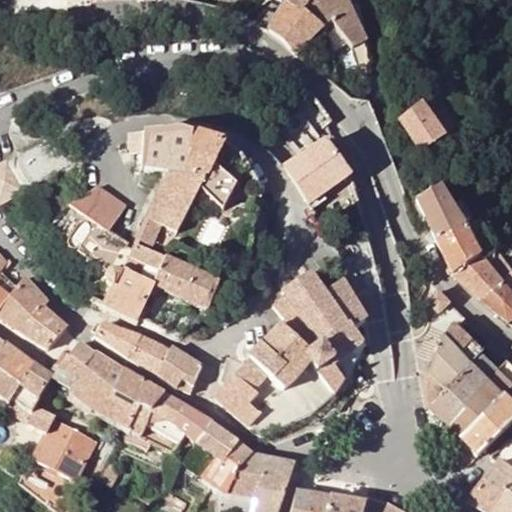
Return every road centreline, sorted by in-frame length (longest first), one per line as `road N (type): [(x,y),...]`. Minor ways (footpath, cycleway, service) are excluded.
road 1 (residential): [(350,119),(278,51),(209,16),(166,11),(0,21)]
road 2 (residential): [(392,459),(403,377),(395,296),(350,119)]
road 3 (residential): [(511,343),(421,261),(350,119)]
